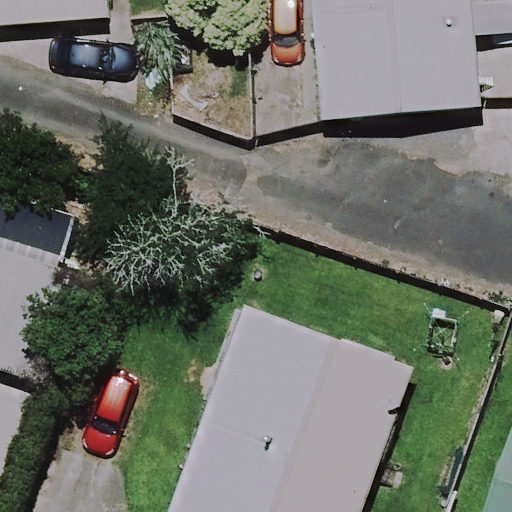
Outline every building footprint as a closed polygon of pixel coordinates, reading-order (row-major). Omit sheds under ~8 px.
[(0,0),(0,29),(110,27),(109,0),(0,0)] [(511,36),(511,0),(316,0),(327,126),(481,114),(475,39),(511,36)] [(68,274),(0,256),(0,370),(41,381),(68,274)] [(363,511),(414,374),(249,313),(175,511),(363,511)] [(511,511),(511,440),(487,511),(511,511)]
